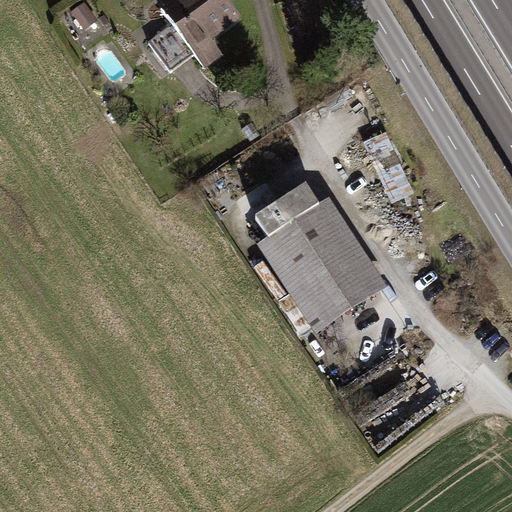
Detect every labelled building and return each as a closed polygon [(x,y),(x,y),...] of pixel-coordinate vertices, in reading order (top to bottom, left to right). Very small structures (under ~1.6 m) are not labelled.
[(208,41),(176,0),(161,12),(172,26),(148,44),(170,73),(194,56),(192,53),(208,41)] [(238,19),(223,0),(176,0),(208,41),(238,19)] [(93,17),(85,5),(73,14),(81,26),(93,17)] [(370,123),(365,114),(332,135),(337,143),(370,123)] [(386,135),(365,145),(392,205),(413,195),(386,135)] [(306,188),(255,221),(324,326),(375,293),(306,188)]
